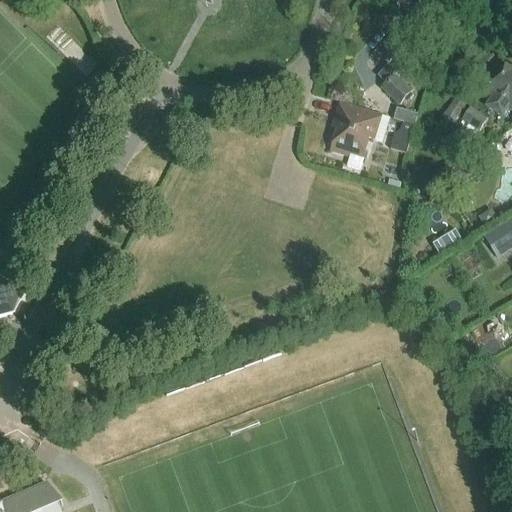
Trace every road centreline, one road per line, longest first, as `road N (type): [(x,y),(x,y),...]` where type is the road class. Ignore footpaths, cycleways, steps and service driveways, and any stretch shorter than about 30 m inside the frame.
road 1 (residential): [(305,71),(266,94),(188,95),(142,65),(107,0)]
road 2 (residential): [(313,187),(282,176),(305,71)]
